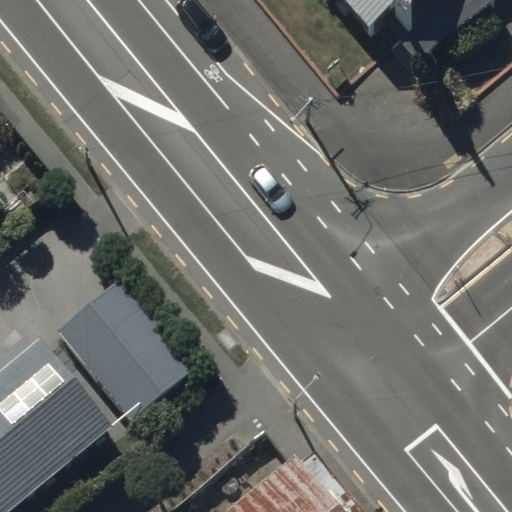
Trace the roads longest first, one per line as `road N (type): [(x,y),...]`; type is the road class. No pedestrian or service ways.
road 1 (secondary): [(369,357),(74,0)]
road 2 (secondary): [(494,511),(369,357)]
road 3 (tertiary): [(511,238),(369,357)]
